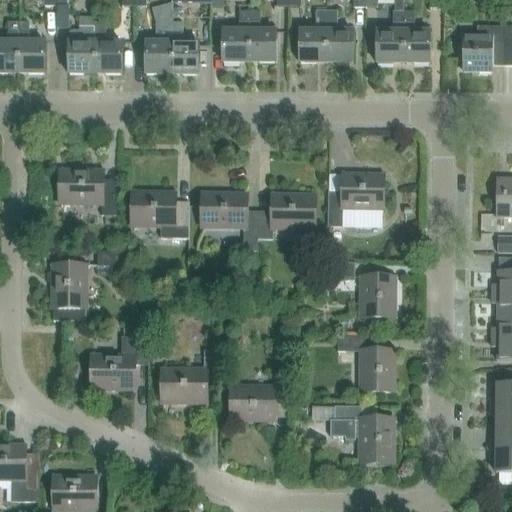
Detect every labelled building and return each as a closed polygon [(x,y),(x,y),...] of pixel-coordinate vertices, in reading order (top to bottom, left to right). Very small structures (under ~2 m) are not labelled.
[(43,0),(43,8),(55,8),(54,0),(43,0)] [(66,0),(54,0),(55,8),(66,8),(66,0)] [(120,0),(121,9),(132,8),(131,0),(120,0)] [(144,0),(131,0),(132,8),(144,8),(144,0)] [(221,0),(208,0),(208,9),(221,9),(221,0)] [(274,0),(274,9),(286,9),(285,0),(274,0)] [(298,0),(285,0),(286,9),(298,9),(298,0)] [(351,0),(351,10),(362,10),(362,0),(351,0)] [(375,0),(362,0),(362,10),(375,10),(375,0)] [(403,13),(403,0),(395,0),(395,13),(403,13)] [(440,0),(428,0),(428,10),(440,11),(440,0)] [(155,43),(145,43),(144,43),(144,75),(171,75),(171,11),(171,4),(170,4),(170,5),(152,10),(155,23),(155,43)] [(171,11),(171,75),(197,76),(198,43),(182,43),(182,11),(171,11)] [(221,64),(248,64),(248,13),(238,13),(238,32),(222,32),(221,64)] [(248,13),(248,64),(274,65),(275,32),(259,32),(259,13),(248,13)] [(299,65),(324,65),(324,13),(315,13),(315,33),(299,33),(299,65)] [(324,13),(324,65),(351,65),(351,33),(335,33),(335,14),(324,13)] [(376,65),(402,65),(402,14),(393,14),(392,33),(376,33),(376,65)] [(402,14),(402,65),(428,65),(428,33),(412,33),(412,14),(402,14)] [(69,35),(68,43),(68,75),(94,75),(93,24),(95,24),(95,19),(79,18),(79,32),(71,32),(69,35)] [(6,43),(0,42),(0,75),(16,75),(16,24),(6,24),(6,43)] [(16,24),(16,75),(43,75),(44,43),(27,42),(27,24),(16,24)] [(95,24),(93,24),(94,75),(120,76),(120,42),(104,42),(104,24),(95,24)] [(491,67),(502,67),(502,27),(476,27),(476,36),(463,35),(463,73),(491,73),(491,67)] [(511,27),(502,27),(502,67),(511,67),(511,27)] [(102,181),(102,171),(62,170),(62,209),(99,209),(99,218),(115,218),(116,181),(102,181)] [(342,213),(382,213),(383,175),(341,175),(341,195),(327,195),(326,229),(342,229),(342,213)] [(511,177),(495,177),(495,219),(511,219),(511,177)] [(160,240),(187,241),(188,204),(175,204),(175,193),(134,192),(133,232),(161,233),(160,240)] [(258,242),(257,242),(257,214),(244,214),(244,194),(204,194),(204,233),(243,234),(243,253),(258,253),(258,242)] [(257,214),(257,242),(258,242),(272,242),(272,234),(313,234),(313,195),(273,195),(273,214),(257,214)] [(511,255),(511,238),(497,238),(497,256),(511,255)] [(124,268),(124,255),(96,254),(96,268),(124,268)] [(353,279),(353,265),(326,265),(326,279),(353,279)] [(52,266),(52,323),(84,323),(85,266),(52,266)] [(491,296),(511,296),(511,274),(496,274),(496,287),(491,287),(491,296)] [(398,320),(398,279),(358,279),(357,320),(398,320)] [(496,304),(495,318),(511,318),(511,296),(491,296),(491,304),(496,304)] [(141,302),(138,305),(138,310),(141,313),(146,313),(149,310),(149,305),(146,302),(141,302)] [(490,331),(490,340),(511,339),(511,318),(495,318),(495,331),(490,331)] [(122,336),(122,356),(94,355),(94,394),(134,395),(134,367),(147,367),(147,336),(122,336)] [(337,354),(357,354),(357,394),(396,394),(396,353),(364,353),(364,339),(337,339),(337,354)] [(511,339),(490,340),(490,348),(495,348),(494,361),(511,361),(511,339)] [(203,370),(164,369),(164,410),(205,410),(205,390),(217,390),(218,354),(203,354),(203,370)] [(273,387),(233,387),(232,427),(274,428),(274,411),(287,412),(287,379),(273,379),(273,387)] [(490,408),(511,408),(511,387),(494,387),(494,399),(490,399),(490,408)] [(323,408),(312,408),(312,422),(323,422),(323,408)] [(392,424),(396,424),(396,423),(360,423),(360,408),(334,408),(334,422),(330,422),(330,439),(345,439),(345,441),(355,441),(355,439),(360,439),(360,462),(356,462),(356,463),(396,463),(396,462),(392,462),(392,424)] [(494,417),(494,430),(511,430),(511,408),(490,408),(490,417),(494,417)] [(511,430),(494,430),(493,442),(489,442),(489,453),(511,453),(511,430)] [(25,456),(25,445),(0,444),(0,483),(10,484),(9,504),(34,504),(34,494),(38,494),(38,456),(25,456)] [(511,453),(489,453),(489,461),(494,461),(493,475),(511,474),(511,453)] [(93,511),(94,476),(53,476),(52,511),(93,511)]
